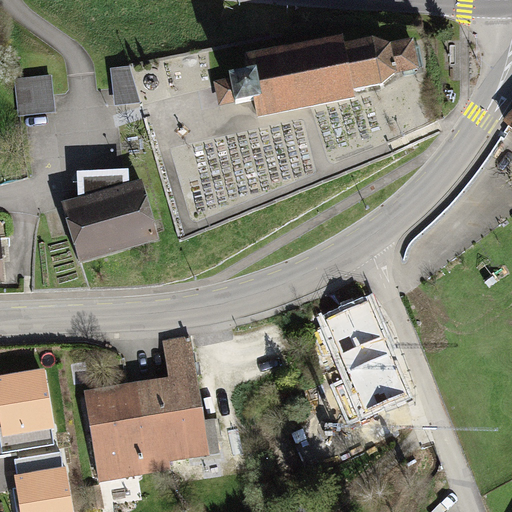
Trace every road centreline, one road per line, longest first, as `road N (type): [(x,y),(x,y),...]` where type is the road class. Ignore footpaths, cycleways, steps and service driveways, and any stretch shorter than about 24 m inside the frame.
road 1 (primary): [(361,243),(301,275),(215,303),(0,318)]
road 2 (residential): [(473,511),(361,243)]
road 3 (residential): [(0,197),(35,188),(66,165),(84,124),(72,51),(10,0)]
road 4 (primary): [(511,60),(445,168),(361,243)]
road 5 (unknown): [(439,425),(331,511)]
